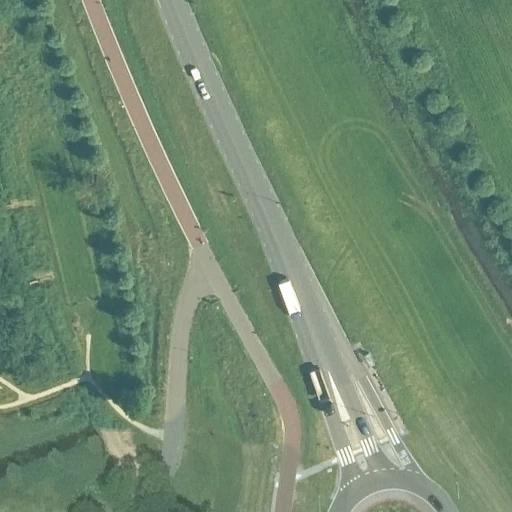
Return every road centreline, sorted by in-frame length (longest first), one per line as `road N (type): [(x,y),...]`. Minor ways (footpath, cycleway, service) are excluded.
road 1 (secondary): [(365,484),(308,317),(170,0)]
road 2 (unclassified): [(208,266),(90,0)]
road 3 (residential): [(103,511),(138,498),(158,477),(173,437),(180,316),(208,266)]
